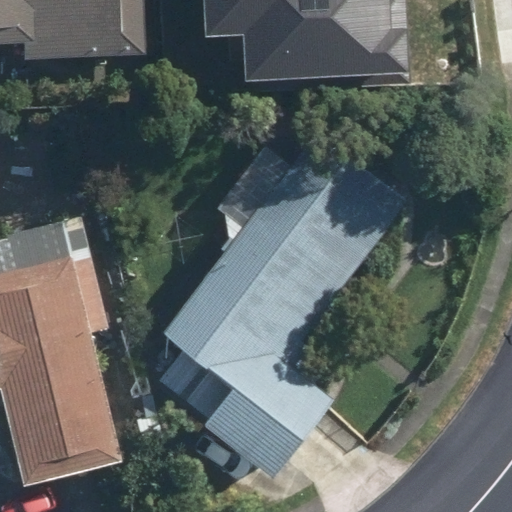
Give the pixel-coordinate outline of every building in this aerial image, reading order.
[(153,0),(0,0),(0,35),(12,36),(11,51),(151,57),(153,0)] [(203,0),(205,34),(241,33),(243,79),(410,73),(407,0),(203,0)] [(468,0),(421,0),(422,61),(468,61),(468,0)] [(430,193),(331,117),(173,320),(199,340),(171,375),(290,468),(359,379),(313,343),(430,193)] [(96,210),(0,235),(0,388),(18,383),(43,475),(134,451),(101,329),(126,322),(96,210)]
